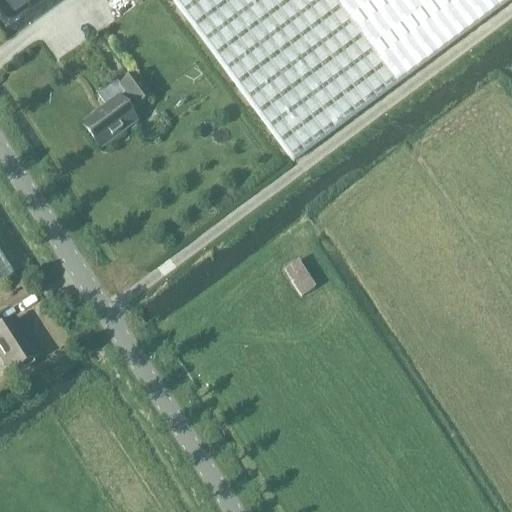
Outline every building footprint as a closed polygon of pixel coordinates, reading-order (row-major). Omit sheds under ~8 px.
[(171,0),(292,162),(510,0),(171,0)] [(118,99),(81,127),(99,151),(136,123),(129,113),(135,108),(136,109),(150,98),(134,77),(120,88),(125,94),(118,99)] [(0,284),(13,276),(0,255),(0,284)] [(298,261),(284,270),(301,298),(315,289),(298,261)] [(2,328),(0,325),(0,361),(9,377),(39,357),(23,332),(22,332),(15,321),(2,328)]
